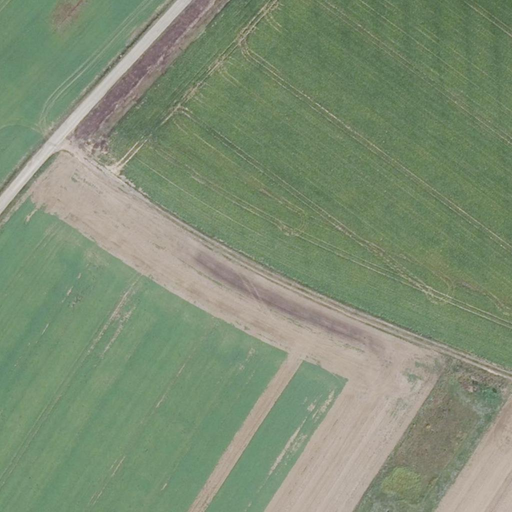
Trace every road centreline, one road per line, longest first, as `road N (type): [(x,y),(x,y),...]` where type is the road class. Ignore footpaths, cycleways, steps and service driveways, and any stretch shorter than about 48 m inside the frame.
road 1 (track): [(511,381),(209,247),(57,140)]
road 2 (unclassified): [(0,208),(184,0)]
